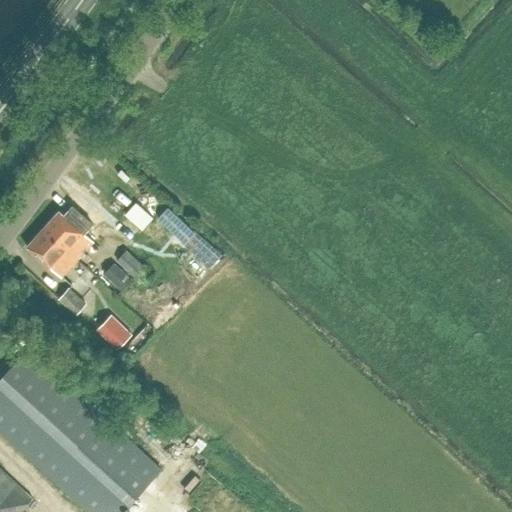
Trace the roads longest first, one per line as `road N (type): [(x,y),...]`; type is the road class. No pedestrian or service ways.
road 1 (unclassified): [(0,242),(179,0)]
road 2 (primary): [(0,108),(80,0)]
